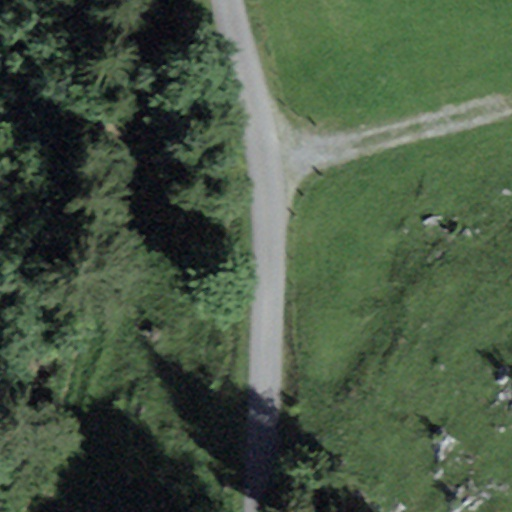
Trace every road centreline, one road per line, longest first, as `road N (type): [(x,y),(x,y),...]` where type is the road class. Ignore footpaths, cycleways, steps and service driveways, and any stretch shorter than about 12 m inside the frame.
road 1 (unclassified): [(232,0),(263,188),(263,511)]
road 2 (track): [(260,167),(496,103)]
